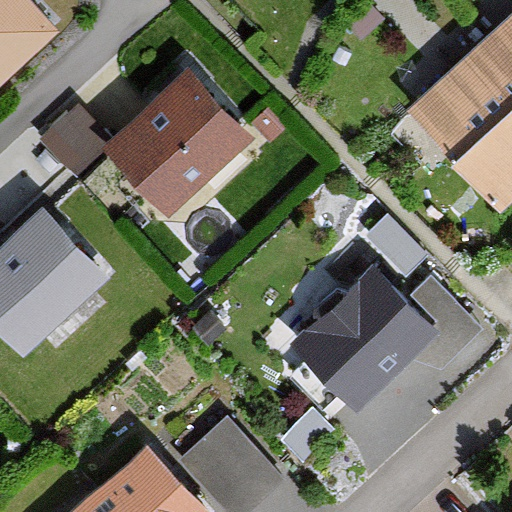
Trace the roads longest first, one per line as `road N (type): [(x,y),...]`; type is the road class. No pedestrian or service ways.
road 1 (residential): [(353,511),(511,369)]
road 2 (residential): [(139,0),(0,136)]
